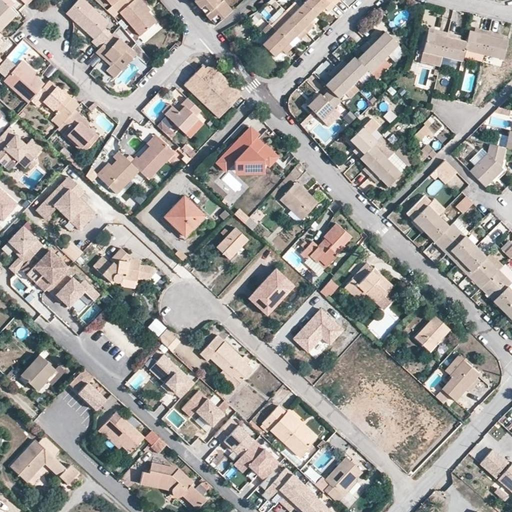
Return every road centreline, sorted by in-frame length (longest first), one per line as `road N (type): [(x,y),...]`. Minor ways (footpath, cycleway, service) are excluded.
road 1 (residential): [(269,101),(374,222),(511,354)]
road 2 (residential): [(416,490),(215,307),(185,304)]
road 3 (residential): [(249,511),(49,329)]
road 4 (unknown): [(253,85),(224,136),(157,207),(156,222),(174,241)]
road 5 (residential): [(57,55),(108,101),(125,104),(206,33)]
road 6 (residential): [(269,101),(372,0)]
road 7 (residential): [(511,385),(416,490)]
road 8 (residential): [(474,123),(444,153),(489,199),(511,207)]
road 9 (residential): [(139,511),(73,451),(62,418)]
